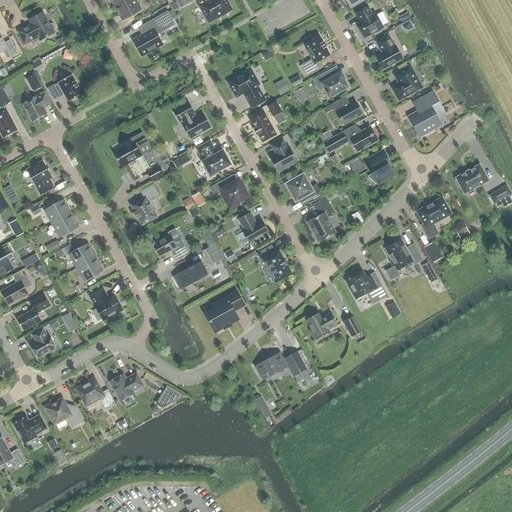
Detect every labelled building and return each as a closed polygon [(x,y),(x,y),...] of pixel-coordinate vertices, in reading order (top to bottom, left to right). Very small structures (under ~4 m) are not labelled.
[(141,9),(135,0),(127,0),(114,7),(121,21),(141,9)] [(230,9),(225,0),(198,0),(202,5),(200,6),(209,22),(230,9)] [(171,6),(174,11),(179,8),(176,3),(171,6)] [(372,16),(367,7),(356,13),(361,22),(357,24),(364,37),(372,33),(373,33),(380,29),(381,28),(383,27),(375,14),(372,16)] [(148,32),(132,40),(141,57),(162,45),(157,35),(164,31),(174,25),(167,12),(157,18),(144,25),(148,32)] [(54,30),(55,28),(53,25),(51,24),(49,25),(42,13),(29,20),(31,24),(18,31),(25,44),(38,37),(40,41),(53,33),(52,31),(54,30)] [(408,21),(401,25),(403,29),(409,30),(413,28),(408,21)] [(0,34),(0,52),(3,51),(7,58),(17,53),(10,40),(4,43),(0,34)] [(319,69),(316,63),(329,55),(325,47),(326,47),(323,42),(322,43),(318,35),(310,39),(309,38),(303,41),(304,43),(303,44),(312,59),(300,65),(306,76),(319,69)] [(394,47),(388,35),(376,42),(382,53),(376,57),(383,69),(402,59),(395,46),(394,47)] [(67,48),(65,57),(73,59),(76,51),(67,48)] [(399,100),(419,89),(422,88),(410,66),(395,74),(400,83),(392,88),(399,100)] [(230,82),(231,84),(231,85),(230,86),(234,93),(235,93),(237,93),(238,96),(241,94),(242,92),(245,93),(244,95),(252,107),(264,100),(256,85),(258,84),(250,70),(230,82)] [(344,79),(341,73),(332,77),(329,71),(313,80),(319,90),(323,88),(329,98),(338,93),(338,94),(346,89),(345,88),(347,87),(343,79),(344,79)] [(35,74),(26,79),(33,92),(42,87),(35,74)] [(71,75),(57,83),(58,84),(54,86),(54,85),(47,88),(54,101),(64,95),(68,102),(82,94),(71,75)] [(299,75),(289,81),(293,88),(303,83),(299,75)] [(0,108),(11,103),(0,83),(0,108)] [(286,85),(276,90),(280,96),(289,90),(286,85)] [(302,102),(311,97),(305,86),(296,90),(302,102)] [(36,96),(22,104),(32,122),(46,114),(43,108),(47,106),(51,104),(45,93),(41,95),(37,97),(36,96)] [(433,95),(431,93),(413,103),(418,113),(409,118),(419,136),(421,134),(422,136),(433,130),(432,128),(440,124),(437,117),(443,113),(441,110),(433,95)] [(273,117),(282,112),(276,101),(267,106),(273,117)] [(362,114),(356,102),(349,106),(347,103),(339,108),(336,102),(323,109),(323,110),(324,109),(331,123),(339,118),(343,125),(362,114)] [(188,103),(173,111),(179,122),(181,120),(184,125),(183,125),(190,138),(210,127),(203,114),(195,119),(192,114),(194,113),(188,103)] [(0,132),(3,138),(17,130),(6,110),(0,113),(0,132)] [(264,113),(250,121),(255,129),(254,129),(257,135),(257,134),(262,142),(276,134),(264,113)] [(309,123),(303,126),(306,131),(312,128),(309,123)] [(377,141),(370,127),(350,138),(358,152),(377,141)] [(122,148),(113,153),(120,167),(129,162),(134,159),(142,155),(137,148),(147,142),(142,132),(120,144),(122,148)] [(324,143),(329,152),(348,142),(342,133),(324,143)] [(318,137),(322,144),(327,141),(323,134),(318,137)] [(287,149),(282,140),(271,146),(274,151),(275,151),(277,155),(271,158),(278,171),(296,161),(289,148),(287,149)] [(206,170),(205,171),(209,178),(216,174),(215,173),(231,165),(223,150),(215,154),(213,151),(215,151),(209,141),(196,149),(203,161),(202,162),(206,170)] [(383,151),(367,159),(374,172),(368,176),(367,176),(375,184),(375,183),(377,182),(378,184),(394,175),(384,159),(387,158),(383,151)] [(187,154),(173,162),(178,170),(182,168),(181,166),(181,165),(190,160),(187,154)] [(335,156),(330,159),(335,169),(341,166),(335,156)] [(349,164),(352,170),(363,164),(360,159),(358,160),(357,159),(349,164)] [(33,177),(38,185),(36,186),(41,195),(53,188),(49,179),(51,178),(42,161),(27,169),(32,178),(33,177)] [(460,186),(464,194),(488,181),(479,165),(456,178),(457,180),(455,180),(459,187),(460,186)] [(147,173),(151,182),(164,175),(159,167),(147,173)] [(321,194),(316,185),(311,187),(303,174),(285,184),(295,202),(305,196),(308,202),(321,194)] [(238,203),(248,197),(239,179),(230,184),(227,178),(209,188),(212,195),(221,190),(227,199),(225,201),(230,210),(239,205),(238,203)] [(135,213),(134,213),(136,218),(137,218),(142,225),(156,217),(148,202),(159,195),(153,184),(140,192),(143,198),(130,205),(135,213)] [(501,188),(489,195),(496,208),(501,205),(499,201),(506,197),(508,196),(511,194),(506,185),(501,188)] [(343,188),(336,191),(338,196),(345,192),(343,188)] [(191,197),(194,202),(202,198),(199,192),(191,197)] [(15,196),(8,200),(11,205),(18,201),(15,196)] [(506,197),(499,201),(501,205),(503,208),(511,202),(508,196),(506,197)] [(190,197),(182,202),(187,211),(195,206),(190,197)] [(327,218),(334,214),(325,198),(313,205),(319,216),(307,222),(318,242),(335,233),(327,218)] [(417,212),(424,224),(420,225),(428,239),(438,234),(433,224),(450,214),(442,198),(417,212)] [(52,224),(71,213),(64,200),(44,211),(52,224)] [(37,205),(30,209),(34,216),(41,212),(37,205)] [(79,226),(71,213),(52,224),(59,237),(79,226)] [(243,232),(235,236),(242,247),(249,243),(249,244),(269,233),(261,220),(255,224),(254,221),(250,213),(238,220),(244,230),(242,231),(243,232)] [(8,223),(16,237),(23,232),(16,219),(8,223)] [(460,238),(469,233),(465,225),(456,230),(460,238)] [(218,236),(226,232),(224,227),(215,230),(218,236)] [(168,235),(152,244),(159,257),(170,251),(176,260),(188,253),(180,238),(175,229),(167,233),(168,235)] [(406,249),(401,240),(385,249),(391,260),(390,261),(393,267),(385,271),(390,281),(400,275),(397,270),(412,262),(414,264),(422,260),(413,245),(406,249)] [(69,255),(76,268),(96,257),(89,244),(69,255)] [(216,244),(204,250),(212,264),(224,257),(216,244)] [(260,262),(263,260),(267,267),(265,268),(269,275),(271,274),(275,282),(290,273),(286,266),(287,266),(283,259),(282,259),(278,252),(275,253),(271,245),(256,253),(260,262)] [(8,261),(14,258),(7,246),(0,249),(0,275),(13,268),(8,261)] [(53,254),(56,259),(64,255),(61,250),(53,254)] [(230,250),(224,253),(229,263),(235,260),(230,250)] [(430,257),(433,263),(442,258),(439,252),(430,257)] [(103,270),(96,257),(76,268),(83,281),(103,270)] [(238,261),(241,266),(247,262),(244,258),(238,261)] [(43,267),(39,261),(33,264),(37,270),(43,267)] [(208,274),(201,261),(172,276),(173,277),(175,276),(181,286),(206,272),(208,275),(208,274)] [(429,262),(422,266),(431,283),(438,279),(429,262)] [(39,270),(43,278),(49,275),(44,267),(39,270)] [(25,289),(32,285),(23,269),(12,276),(16,283),(1,291),(8,306),(28,294),(25,289)] [(362,272),(345,281),(355,299),(366,293),(372,304),(387,296),(379,281),(370,286),(362,272)] [(78,294),(84,291),(80,283),(74,286),(78,294)] [(106,296),(106,295),(102,288),(89,296),(103,321),(115,314),(116,315),(122,312),(121,311),(122,310),(114,295),(107,299),(106,296)] [(237,319),(233,311),(244,305),(237,292),(225,298),(228,302),(206,314),(215,331),(237,319)] [(23,331),(42,321),(38,313),(50,306),(44,295),(30,302),(33,309),(16,319),(23,331)] [(389,311),(396,307),(394,302),(387,306),(389,311)] [(311,330),(309,331),(313,338),(315,337),(316,339),(329,332),(328,330),(338,325),(331,312),(321,318),(318,313),(306,320),(311,330)] [(353,316),(343,322),(351,337),(361,331),(353,316)] [(47,337),(43,329),(32,335),(36,343),(30,346),(38,358),(55,349),(48,336),(47,337)] [(254,366),(262,381),(288,367),(293,377),(307,369),(297,351),(284,359),(280,352),(254,366)] [(129,377),(130,379),(126,381),(123,375),(109,382),(120,401),(133,394),(132,392),(143,386),(136,374),(129,377)] [(101,393),(99,390),(94,380),(77,389),(83,399),(82,400),(86,407),(94,402),(94,401),(98,399),(104,409),(115,403),(107,389),(101,393)] [(163,391),(159,398),(169,404),(177,400),(163,391)] [(261,397),(255,400),(258,406),(264,402),(261,397)] [(69,411),(62,399),(51,405),(50,403),(43,407),(47,415),(49,414),(55,425),(67,418),(72,427),(83,422),(75,407),(69,411)] [(268,410),(262,413),(265,419),(271,415),(268,410)] [(24,444),(37,437),(36,434),(47,428),(39,415),(32,419),(33,419),(29,422),(26,417),(13,424),(24,444)] [(119,422),(122,428),(128,426),(124,419),(119,422)] [(0,466),(13,459),(17,467),(25,462),(17,449),(10,453),(2,437),(0,438),(0,466)] [(47,443),(51,450),(58,446),(54,439),(47,443)]
